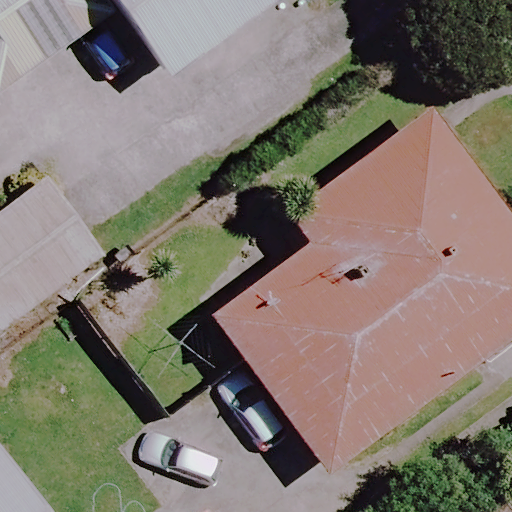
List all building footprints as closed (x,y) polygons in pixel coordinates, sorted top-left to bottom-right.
[(0,0),(0,92),(93,26),(74,0),(0,0)] [(94,0),(159,89),(283,0),(94,0)] [(511,338),(511,234),(426,116),(281,222),(298,245),(200,316),(319,479),(511,338)] [(0,322),(106,246),(44,167),(0,200),(0,322)] [(24,511),(0,479),(0,511),(24,511)] [(500,511),(492,500),(475,511),(500,511)]
